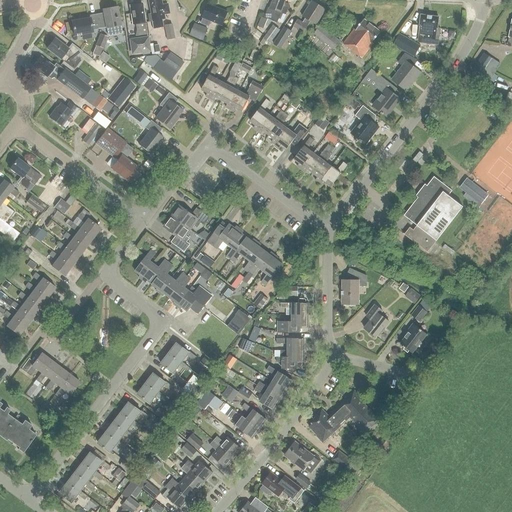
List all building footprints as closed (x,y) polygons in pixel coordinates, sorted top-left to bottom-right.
[(149,22),(151,22),(153,29),(163,27),(161,20),(164,19),(163,15),(169,14),(167,4),(162,5),(160,0),(156,0),(149,1),(151,14),(148,15),(149,22)] [(268,8),(264,17),(277,23),(281,13),(286,15),(289,8),(289,7),(287,5),(288,4),(284,3),(285,0),(273,0),(270,8),(268,8)] [(303,16),(306,18),(303,23),(297,19),(293,26),(303,33),(311,21),(316,24),(325,10),(312,1),(303,16)] [(146,32),(141,4),(129,6),(132,25),(137,24),(138,34),(146,32)] [(203,18),(201,24),(209,27),(211,21),(222,25),(227,12),(207,5),(202,17),(203,18)] [(103,14),(95,15),(98,30),(106,28),(108,36),(121,33),(120,26),(117,7),(108,9),(102,10),(103,14)] [(89,19),(72,22),(74,36),(92,33),(92,31),(98,30),(95,15),(88,16),(89,19)] [(425,35),(424,43),(438,45),(440,28),(437,28),(439,17),(421,15),(419,26),(420,26),(419,34),(425,35)] [(372,42),(380,32),(364,19),(355,30),(354,29),(343,43),(362,58),(373,43),(372,42)] [(164,26),(167,40),(174,39),(172,24),(164,26)] [(207,29),(194,24),(190,35),(203,40),(207,29)] [(263,39),(271,44),(280,31),(273,26),(263,39)] [(273,44),(281,49),(292,31),(284,26),(273,44)] [(314,34),(333,50),(340,41),(320,26),(314,34)] [(421,46),(399,34),(393,45),(415,57),(421,46)] [(102,49),(107,38),(100,35),(96,46),(102,49)] [(67,49),(54,39),(46,49),(64,62),(68,57),(74,62),(82,52),(71,44),(67,49)] [(132,54),(142,53),(143,55),(148,54),(148,51),(147,39),(130,41),(132,54)] [(99,57),(102,49),(96,46),(93,54),(99,57)] [(256,62),(260,52),(254,49),(250,59),(256,62)] [(162,63),(176,73),(183,63),(169,53),(162,63)] [(219,53),(216,59),(228,64),(231,58),(219,53)] [(494,59),(484,53),(473,69),(483,76),(494,59)] [(420,73),(412,66),(416,60),(405,54),(399,63),(403,66),(393,80),(406,90),(420,73)] [(99,96),(90,88),(65,69),(64,71),(56,65),(54,67),(40,57),(33,67),(41,73),(41,74),(41,76),(43,77),(44,77),(45,76),(46,77),(50,72),(58,78),(57,79),(82,98),(91,106),(99,112),(107,101),(99,95),(99,96)] [(249,74),(252,69),(245,65),(242,71),(249,74)] [(219,81),(213,78),(218,68),(214,66),(202,90),(207,93),(205,96),(210,99),(219,81)] [(140,71),(134,80),(140,85),(147,76),(140,71)] [(225,84),(219,81),(210,99),(214,101),(216,98),(222,101),(234,77),(230,75),(225,84)] [(238,79),(234,77),(222,101),(227,104),(226,107),(230,109),(239,92),(233,89),(238,79)] [(107,99),(118,108),(135,87),(123,78),(107,99)] [(374,105),(387,115),(399,99),(393,94),(397,89),(382,78),(375,87),(383,93),(374,105)] [(245,95),(239,92),(230,109),(234,112),(236,108),(242,112),(249,99),(255,102),(260,93),(261,93),(264,88),(252,82),(245,95)] [(287,91),(283,97),(290,103),(295,96),(287,91)] [(163,108),(156,118),(169,129),(174,122),(173,121),(181,111),(173,105),(177,100),(169,93),(159,105),(163,108)] [(356,108),(360,103),(350,96),(347,100),(356,108)] [(297,107),(302,101),(296,97),(292,104),(297,107)] [(253,128),(257,131),(269,115),(263,111),(270,102),(266,99),(249,121),(255,125),(253,128)] [(53,111),(49,117),(61,127),(70,115),(72,117),(77,110),(69,104),(66,108),(60,104),(54,112),(53,111)] [(351,134),(365,144),(378,127),(369,121),(374,115),(363,106),(355,116),(361,121),(351,134)] [(130,107),(125,114),(137,123),(142,116),(130,107)] [(263,131),(268,135),(284,113),(281,110),(274,119),(269,115),(257,131),(261,134),(263,131)] [(104,129),(109,122),(97,113),(92,120),(104,129)] [(284,113),(268,135),(274,139),(271,142),(275,145),(287,129),(281,124),(288,116),(284,113)] [(321,116),(316,122),(325,129),(329,123),(321,116)] [(150,154),(163,138),(158,134),(162,129),(150,120),(145,128),(149,131),(138,144),(150,154)] [(95,124),(89,132),(94,136),(101,128),(95,124)] [(299,124),(292,133),(287,129),(275,145),(279,148),(281,145),(287,149),(292,143),(296,146),(307,130),(299,124)] [(130,183),(140,170),(126,159),(133,150),(125,144),(126,144),(107,129),(96,143),(115,158),(115,157),(119,159),(111,169),(130,183)] [(325,137),(328,140),(333,134),(330,131),(325,137)] [(88,145),(94,136),(89,132),(82,141),(88,145)] [(297,166),(301,169),(313,153),(307,149),(314,140),(310,137),(303,146),(294,159),(299,163),(297,166)] [(307,169),(312,173),(329,151),(325,148),(318,157),(313,153),(301,169),(304,172),(307,169)] [(329,151),(312,173),(317,177),(315,180),(319,183),(331,167),(326,163),(332,154),(329,152),(329,151)] [(24,157),(31,161),(34,156),(27,152),(24,157)] [(17,159),(10,169),(20,177),(17,183),(29,192),(40,177),(17,159)] [(337,171),(331,167),(319,183),(323,186),(325,183),(330,187),(340,174),(347,165),(343,162),(337,171)] [(403,234),(428,253),(463,207),(448,196),(452,191),(434,177),(404,216),(417,226),(413,230),(410,227),(405,234),(403,234)] [(466,192),(463,196),(476,205),(485,193),(467,179),(460,187),(466,192)] [(3,180),(0,184),(0,194),(6,198),(9,194),(15,198),(19,193),(13,189),(14,188),(3,180)] [(48,184),(37,198),(46,205),(57,191),(48,184)] [(2,203),(6,198),(0,194),(0,219),(4,223),(13,212),(2,203)] [(24,211),(36,219),(45,207),(34,198),(24,211)] [(61,199),(53,207),(54,208),(63,215),(70,207),(61,199)] [(180,206),(172,217),(189,230),(194,224),(197,227),(200,223),(204,225),(209,218),(197,209),(192,215),(180,206)] [(84,224),(80,229),(93,238),(100,229),(87,219),(90,215),(83,210),(80,214),(77,218),(84,224)] [(189,245),(186,242),(189,238),(185,235),(189,230),(172,217),(164,227),(176,236),(171,242),(184,252),(189,245)] [(0,232),(13,242),(19,234),(4,223),(0,219),(0,232)] [(80,229),(73,223),(70,228),(77,233),(73,238),(86,248),(93,238),(80,229)] [(223,242),(228,245),(240,229),(237,227),(235,229),(230,225),(226,230),(221,226),(222,224),(208,242),(218,249),(223,242)] [(40,230),(36,227),(30,235),(34,238),(40,230)] [(240,229),(228,245),(233,249),(227,257),(231,260),(247,238),(242,234),(244,232),(240,229)] [(86,248),(73,238),(66,233),(62,237),(70,242),(66,247),(79,257),(86,248)] [(252,242),(247,238),(231,260),(235,263),(241,255),(245,258),(258,242),(254,240),(252,242)] [(52,251),(59,257),(71,266),(79,257),(66,247),(59,242),(55,246),(52,251)] [(261,245),(258,242),(245,258),(250,262),(244,270),(248,273),(265,251),(259,247),(261,245)] [(28,257),(37,264),(41,259),(32,252),(27,249),(24,254),(28,257)] [(52,251),(48,256),(55,261),(52,266),(64,276),(71,266),(59,257),(52,251)] [(138,278),(142,281),(154,265),(150,261),(155,254),(151,251),(134,272),(140,276),(138,278)] [(270,255),(265,251),(248,273),(252,276),(258,268),(263,272),(275,256),(271,253),(270,255)] [(205,255),(200,261),(210,268),(214,263),(205,255)] [(278,258),(275,256),(263,272),(267,275),(261,283),(266,286),(282,265),(277,261),(278,258)] [(29,260),(26,265),(32,270),(35,265),(29,260)] [(168,264),(165,261),(159,268),(154,265),(142,281),(145,283),(147,281),(152,285),(168,264)] [(155,291),(159,294),(172,278),(167,274),(173,267),(168,264),(152,285),(157,289),(155,291)] [(206,269),(201,274),(200,276),(208,282),(213,275),(206,269)] [(343,281),(342,304),(358,304),(359,286),(366,286),(367,276),(350,269),(347,277),(351,279),(351,281),(343,281)] [(48,298),(55,288),(43,278),(42,279),(35,274),(32,278),(39,283),(35,288),(48,298)] [(159,294),(163,297),(164,295),(169,298),(186,277),(182,274),(176,281),(172,278),(159,294)] [(190,280),(186,277),(169,298),(175,302),(173,304),(176,307),(189,291),(185,288),(190,280)] [(4,280),(1,286),(6,290),(10,284),(4,280)] [(32,293),(27,298),(41,308),(48,298),(35,288),(28,283),(24,287),(32,293)] [(180,310),(181,307),(187,312),(191,307),(199,313),(211,296),(200,287),(195,293),(190,290),(189,291),(176,307),(180,310)] [(285,296),(297,295),(297,287),(285,287),(285,296)] [(228,288),(223,295),(227,298),(233,291),(228,288)] [(421,296),(411,289),(405,297),(415,304),(421,296)] [(25,302),(20,308),(33,317),(41,308),(27,298),(20,293),(17,297),(25,302)] [(261,294),(253,304),(260,309),(268,299),(261,294)] [(299,299),(298,300),(298,303),(280,303),(280,308),(286,308),(286,315),(308,315),(308,303),(305,303),(305,300),(304,299),(299,299)] [(27,326),(33,317),(20,308),(13,302),(10,306),(17,312),(14,316),(27,326)] [(390,322),(380,315),(382,312),(374,306),(367,316),(371,319),(364,329),(370,333),(369,335),(374,338),(375,337),(376,338),(383,328),(385,329),(390,322)] [(411,316),(420,322),(427,313),(419,306),(411,316)] [(18,336),(27,326),(14,316),(7,311),(3,316),(10,321),(6,327),(18,336)] [(228,326),(239,335),(248,324),(237,315),(228,326)] [(308,327),(308,315),(291,315),(291,321),(278,321),(277,332),(300,332),(300,327),(308,327)] [(413,354),(427,335),(413,324),(406,333),(408,334),(400,344),(413,354)] [(254,326),(252,333),(253,333),(258,335),(261,328),(257,327),(254,326)] [(253,343),(243,338),(239,348),(248,352),(253,343)] [(276,344),(287,344),(287,350),(304,350),(304,339),(276,339),(276,344)] [(169,354),(182,362),(187,356),(194,361),(197,358),(190,352),(189,353),(177,344),(169,354)] [(304,362),(304,350),(287,350),(280,350),(280,357),(276,357),(276,363),(282,363),(282,369),(297,369),(297,367),(299,367),(302,365),(302,362),(304,362)] [(35,370),(40,374),(50,361),(40,354),(33,363),(28,359),(20,369),(30,376),(35,370)] [(189,368),(182,362),(169,354),(161,364),(173,374),(179,366),(186,371),(189,368)] [(214,361),(205,354),(200,361),(209,367),(214,361)] [(229,362),(234,365),(237,360),(233,358),(230,356),(227,360),(229,362)] [(50,381),(60,368),(50,361),(40,374),(36,381),(40,384),(45,377),(50,381)] [(275,375),(272,381),(286,390),(292,380),(269,365),(266,370),(275,375)] [(70,375),(60,368),(50,381),(45,388),(49,391),(54,384),(60,388),(70,375)] [(159,392),(164,386),(170,391),(173,387),(166,382),(166,383),(154,374),(146,383),(159,392)] [(70,396),(80,382),(70,375),(60,388),(55,395),(59,398),(64,391),(70,396)] [(280,400),(286,390),(272,381),(268,387),(259,381),(256,385),(280,400)] [(166,398),(159,392),(146,383),(138,394),(150,403),(156,396),(163,401),(166,398)] [(274,410),(280,400),(256,385),(254,390),(263,395),(259,401),(274,410)] [(238,392),(229,386),(222,396),(231,402),(238,392)] [(252,394),(242,387),(238,392),(248,399),(252,394)] [(207,390),(196,404),(209,414),(213,409),(216,411),(223,402),(207,390)] [(309,427),(323,442),(350,417),(365,434),(379,421),(359,399),(361,398),(354,391),(328,416),(322,410),(316,416),(318,418),(309,427)] [(0,436),(6,441),(9,437),(20,446),(18,449),(23,453),(34,437),(26,431),(27,429),(28,430),(32,425),(24,420),(21,425),(22,425),(20,427),(5,417),(10,410),(6,407),(3,411),(0,409),(0,405),(1,404),(0,403),(0,436)] [(134,421),(139,415),(146,420),(149,417),(141,411),(141,412),(129,403),(122,412),(134,421)] [(192,420),(201,410),(194,403),(185,414),(192,420)] [(244,403),(241,407),(250,414),(246,419),(259,429),(267,420),(244,403)] [(54,418),(58,412),(50,406),(45,412),(54,418)] [(230,407),(225,414),(230,418),(235,411),(230,407)] [(156,413),(163,419),(167,414),(160,408),(156,413)] [(141,427),(134,421),(122,412),(114,422),(126,431),(131,425),(138,430),(141,427)] [(259,429),(246,419),(239,414),(236,418),(237,419),(233,424),(252,439),(259,429)] [(118,441),(123,435),(130,440),(133,436),(126,431),(114,422),(106,432),(118,441)] [(178,423),(173,428),(178,433),(183,427),(178,423)] [(125,447),(118,441),(106,432),(98,443),(110,452),(116,445),(123,450),(125,447)] [(187,440),(199,450),(204,445),(192,434),(187,440)] [(217,436),(213,440),(233,458),(241,448),(227,437),(223,442),(217,436)] [(213,440),(209,445),(216,450),(211,455),(225,467),(233,458),(213,440)] [(314,455),(314,456),(295,442),(285,456),(304,470),(308,465),(314,469),(321,460),(314,455)] [(190,458),(196,452),(186,443),(180,450),(190,458)] [(352,461),(339,451),(332,461),(344,470),(352,461)] [(168,458),(162,452),(158,457),(164,462),(165,461),(168,458)] [(102,462),(90,453),(83,462),(96,471),(101,465),(108,470),(110,467),(103,461),(102,462)] [(162,463),(155,458),(150,465),(156,470),(162,463)] [(188,459),(184,464),(204,482),(212,472),(199,461),(195,465),(188,459)] [(119,466),(127,472),(131,467),(123,461),(119,466)] [(103,477),(96,471),(83,462),(76,472),(88,481),(93,475),(100,480),(103,477)] [(204,482),(184,464),(181,468),(187,474),(183,479),(196,491),(204,482)] [(112,477),(119,482),(125,474),(118,469),(112,477)] [(80,491),(85,485),(92,490),(95,486),(88,481),(76,472),(68,483),(80,491)] [(304,492),(285,477),(281,481),(271,473),(263,484),(264,485),(261,489),(267,494),(270,493),(272,491),(278,496),(282,491),(290,497),(289,500),(294,504),(304,492)] [(296,479),(307,488),(311,483),(300,475),(296,479)] [(172,478),(168,483),(188,500),(196,491),(183,479),(179,484),(172,478)] [(142,489),(155,500),(161,493),(148,482),(142,489)] [(87,497),(80,491),(68,483),(59,493),(72,503),(77,495),(85,501),(87,497)] [(188,500),(168,483),(165,486),(171,492),(167,497),(180,509),(188,500)] [(331,496),(327,493),(322,500),(326,503),(331,496)] [(124,502),(127,504),(120,511),(133,511),(139,505),(128,497),(124,502)] [(103,504),(107,507),(112,502),(107,498),(103,504)] [(155,502),(151,508),(156,511),(160,511),(164,507),(155,502)] [(259,511),(248,503),(240,511),(270,511),(266,508),(262,511),(259,511)]
